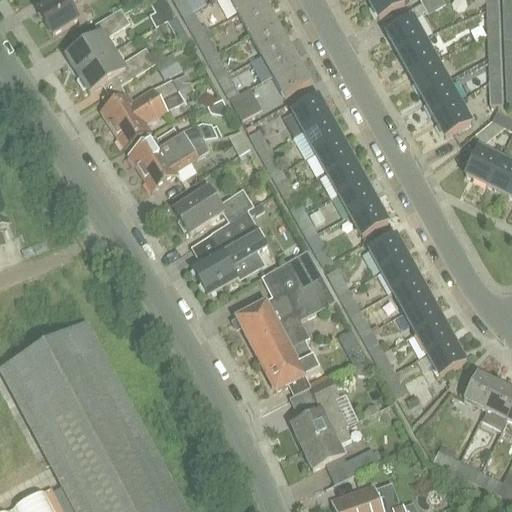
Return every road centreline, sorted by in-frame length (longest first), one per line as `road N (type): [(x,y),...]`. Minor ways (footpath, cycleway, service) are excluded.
road 1 (residential): [(271,511),(235,433),(0,52)]
road 2 (residential): [(511,337),(468,286),(311,0)]
